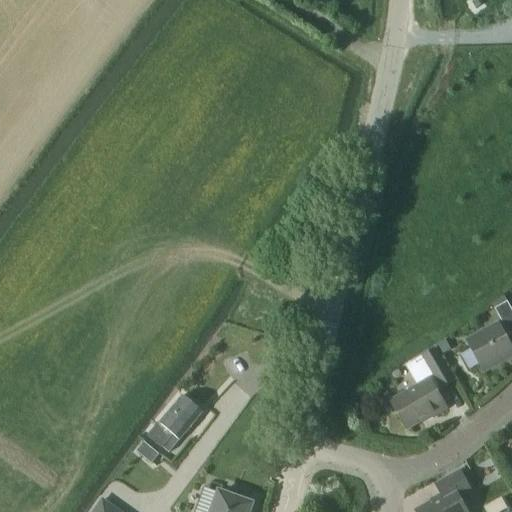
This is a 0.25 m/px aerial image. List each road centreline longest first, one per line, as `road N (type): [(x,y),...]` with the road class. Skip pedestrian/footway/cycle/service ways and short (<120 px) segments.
road 1 (unclassified): [(329,327),(379,117),(395,0)]
road 2 (residential): [(511,404),(456,451),(386,470)]
road 3 (residential): [(300,446),(329,327)]
